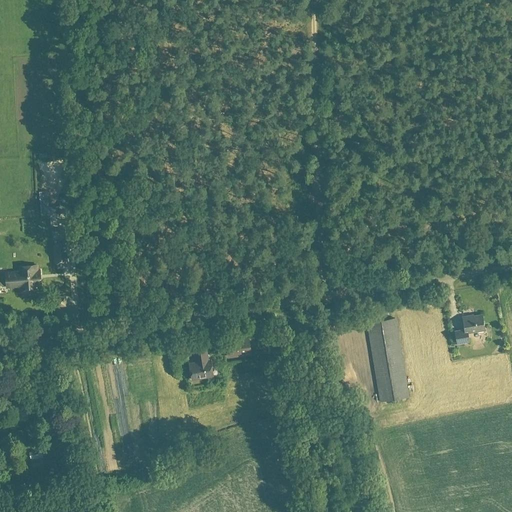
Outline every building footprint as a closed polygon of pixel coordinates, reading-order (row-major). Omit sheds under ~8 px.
[(71,201),(59,202),(60,214),(72,213),(71,201)] [(55,265),(68,263),(65,238),(55,238),(55,243),(53,243),(55,265)] [(37,271),(37,265),(18,267),(18,273),(5,274),(6,286),(19,285),(20,293),(25,292),(26,291),(33,290),(33,292),(39,291),(38,283),(41,283),(40,271),(37,271)] [(393,302),(403,301),(402,287),(392,288),(393,302)] [(56,307),(67,306),(66,296),(55,296),(56,307)] [(455,331),(457,344),(469,342),(468,333),(485,330),(482,315),(469,317),(469,316),(462,317),(464,330),(455,331)] [(395,319),(367,323),(381,402),(408,397),(395,319)] [(251,353),(249,340),(224,344),(226,357),(251,353)] [(194,352),(196,363),(189,364),(191,379),(212,376),(210,360),(208,361),(206,350),(194,352)] [(10,404),(11,414),(29,413),(28,402),(22,403),(21,399),(14,399),(15,404),(10,404)] [(29,452),(32,467),(33,469),(45,466),(41,451),(41,449),(29,452)]
